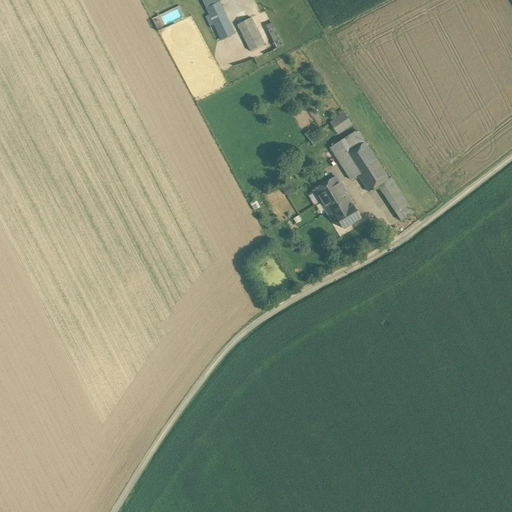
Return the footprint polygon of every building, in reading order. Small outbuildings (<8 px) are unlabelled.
[(235,33),(220,2),(220,1),(209,7),(207,8),(222,40),(235,33)] [(181,7),(153,14),(156,27),(184,19),(181,7)] [(252,18),(238,24),(251,51),(265,44),(252,18)] [(280,38),(274,27),(268,30),(274,41),(280,38)] [(277,48),(283,45),(280,38),(274,41),(277,48)] [(345,113),(331,123),(338,133),(352,124),(345,113)] [(339,133),(342,138),(356,129),(354,124),(339,133)] [(310,129),(305,132),(313,143),(318,140),(310,129)] [(358,130),(344,139),(352,151),(366,142),(358,130)] [(344,139),(330,147),(351,180),(359,175),(345,155),(352,151),(344,139)] [(389,178),(366,142),(352,151),(345,155),(359,175),(369,192),(379,185),(389,178)] [(336,177),(315,190),(328,212),(349,199),(336,177)] [(389,178),(379,185),(394,209),(407,200),(391,177),(389,178)] [(328,212),(332,219),(334,218),(336,216),(344,228),(362,217),(354,204),(353,205),(349,199),(328,212)] [(407,200),(394,209),(402,221),(414,212),(407,200)]
